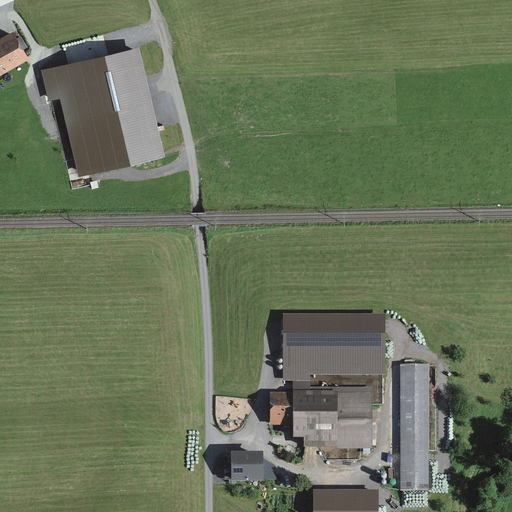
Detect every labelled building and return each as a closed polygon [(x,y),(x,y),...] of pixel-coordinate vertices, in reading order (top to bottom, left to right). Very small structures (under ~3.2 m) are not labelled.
[(14,34),(0,41),(0,72),(27,57),(14,34)] [(139,49),(43,71),(49,101),(60,98),(77,177),(164,157),(139,49)] [(386,315),(282,315),(282,382),(293,382),(311,382),(311,375),(386,375),(386,315)] [(425,365),(401,365),(402,489),(427,488),(425,365)] [(292,393),(271,393),(272,425),(296,425),(296,438),(308,437),(308,447),(369,447),(369,396),(334,396),(333,382),(311,382),(293,382),(292,393)] [(262,458),(225,458),(226,479),(231,479),(231,483),(263,483),(262,458)] [(377,511),(378,494),(313,493),(312,511),(377,511)]
